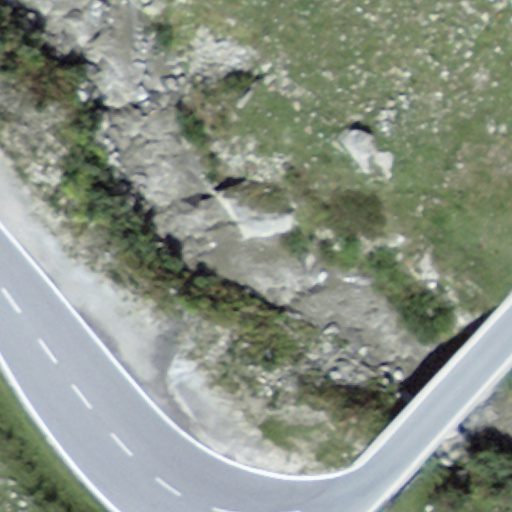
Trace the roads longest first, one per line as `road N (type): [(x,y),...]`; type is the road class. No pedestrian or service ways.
road 1 (secondary): [(237,511),(155,476),(72,387),(0,289)]
road 2 (secondary): [(511,328),(372,482),(296,511)]
